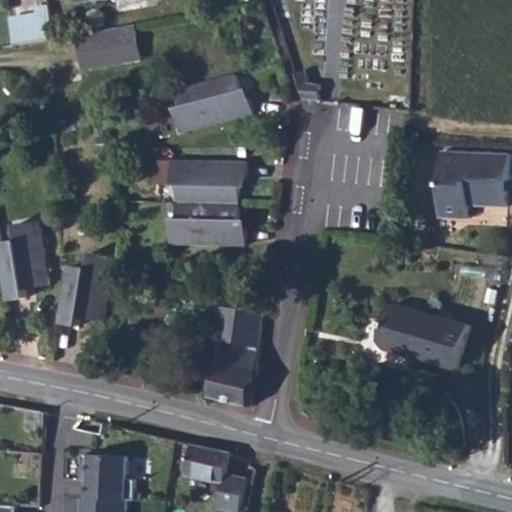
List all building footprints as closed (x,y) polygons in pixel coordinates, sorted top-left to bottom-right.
[(62,33),(55,1),(40,5),(41,11),(14,16),(19,41),(62,33)] [(143,42),(138,25),(80,35),(86,71),(146,60),(143,42)] [(303,73),(297,74),(304,100),(310,101),(311,84),(310,84),(306,84),(303,73)] [(321,85),(311,84),(310,101),(319,102),(321,85)] [(249,104),(246,88),(185,104),(188,120),(185,121),(191,146),(248,130),(244,113),(236,114),(235,108),(249,104)] [(441,154),(440,220),(470,221),(470,207),(508,208),(508,182),(510,182),(511,155),(441,154)] [(180,197),(181,213),(241,208),(241,192),(235,192),(234,185),(249,185),(248,167),(173,172),(175,197),(180,197)] [(241,208),(181,213),(181,230),(177,229),(178,254),(253,250),(253,233),(237,233),(237,228),(242,228),(241,208)] [(7,245),(15,293),(17,301),(32,298),(30,284),(38,282),(39,289),(56,286),(44,222),(21,225),(23,242),(7,245)] [(0,294),(15,293),(7,245),(3,228),(0,228),(0,294)] [(94,318),(110,321),(118,266),(120,257),(96,254),(92,268),(76,265),(67,321),(83,324),(87,309),(94,311),(94,318)] [(404,306),(398,310),(390,344),(393,350),(469,369),(480,326),(404,306)] [(223,401),(263,407),(274,312),(231,309),(226,342),(232,343),(223,401)] [(237,451),(197,444),(194,475),(233,482),(237,451)] [(130,456),(85,454),(83,482),(91,482),(90,498),(129,500),(137,501),(138,480),(129,479),(130,456)] [(128,511),(129,500),(90,498),(89,511),(128,511)]
